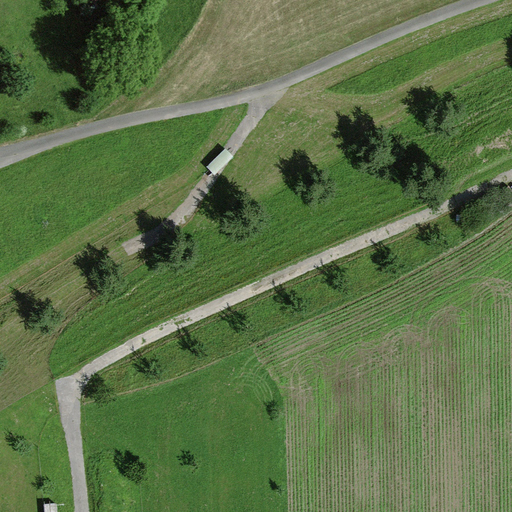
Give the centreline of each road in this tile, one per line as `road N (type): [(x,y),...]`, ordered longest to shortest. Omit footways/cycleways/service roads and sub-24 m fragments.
road 1 (track): [(83,511),(74,380),(275,267),(511,166)]
road 2 (track): [(4,157),(251,94),(483,0)]
road 3 (track): [(266,83),(255,115),(166,230),(0,331)]
